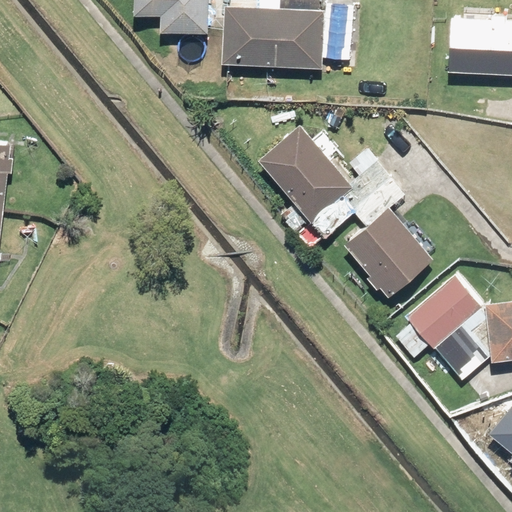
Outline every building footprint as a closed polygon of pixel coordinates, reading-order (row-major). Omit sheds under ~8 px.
[(208,0),(135,0),(135,15),(162,15),(162,30),(208,31),(208,0)] [(259,0),(259,4),(226,1),(225,16),(215,15),(214,30),(224,30),(222,61),(324,68),(328,8),(280,5),(280,0),(259,0)] [(511,14),(450,11),(448,68),(511,71),(511,14)] [(281,209),(298,229),(319,211),(353,182),(301,122),(259,157),(294,198),(281,209)] [(0,246),(13,142),(0,140),(0,246)] [(319,211),(333,227),(354,209),(366,222),(405,188),(380,159),(353,182),(319,211)] [(431,255),(389,205),(344,242),(385,292),(431,255)] [(413,355),(430,341),(431,342),(479,302),(455,273),(407,313),(411,319),(395,333),(413,355)] [(511,295),(485,299),(492,356),(511,353),(511,295)] [(511,452),(511,408),(491,435),(511,452)]
